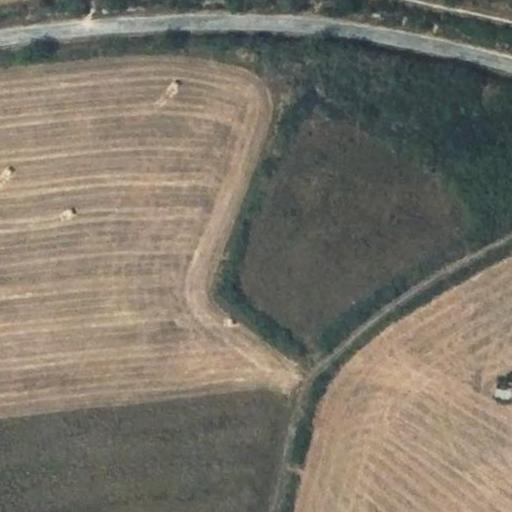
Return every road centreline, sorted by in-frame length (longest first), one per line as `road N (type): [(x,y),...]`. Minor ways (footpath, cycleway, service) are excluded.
road 1 (unclassified): [(0,41),(311,32),(511,71)]
road 2 (track): [(264,511),(277,442),(329,353),(414,292),(511,239)]
